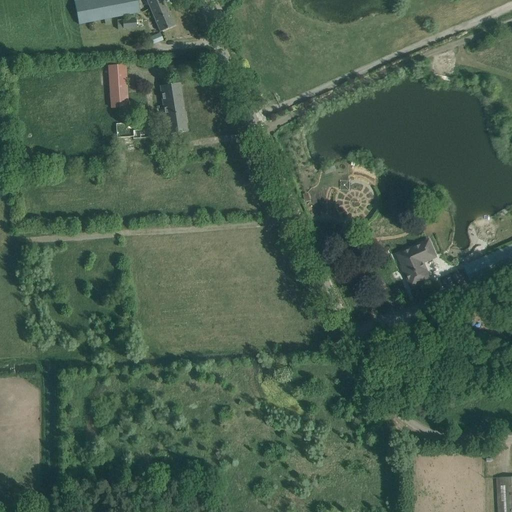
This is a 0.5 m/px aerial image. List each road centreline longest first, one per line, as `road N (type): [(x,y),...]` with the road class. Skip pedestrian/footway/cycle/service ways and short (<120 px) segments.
road 1 (unclassified): [(511,441),(453,443),(415,432),(389,407),(197,0)]
road 2 (unknown): [(252,124),(511,5)]
